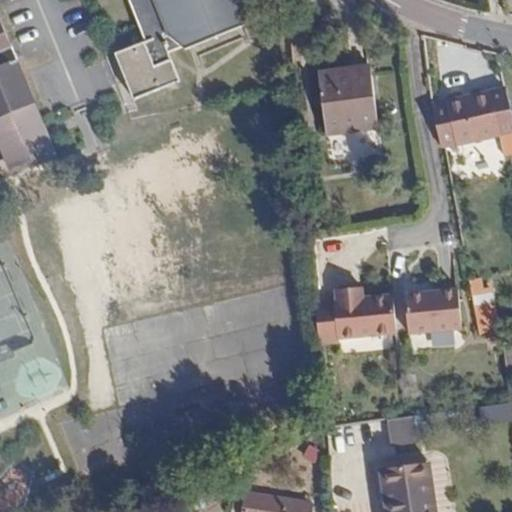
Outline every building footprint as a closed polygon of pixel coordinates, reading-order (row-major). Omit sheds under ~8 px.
[(249,2),(248,0),(132,0),(149,42),(116,55),(134,100),(180,82),(168,53),(182,48),(185,50),(247,25),(249,2)] [(0,19),(0,116),(35,102),(0,19)] [(370,67),(318,74),(326,134),(378,127),(370,67)] [(441,148),(500,135),(491,93),(447,103),(432,106),(441,148)] [(55,155),(35,102),(0,116),(0,147),(11,174),(55,155)] [(480,336),(499,327),(495,311),(491,293),(483,295),(480,279),(469,281),(480,336)] [(315,303),(320,345),(339,343),(339,339),(397,333),(393,296),(363,299),(362,288),(347,289),(336,290),(337,301),(315,303)] [(462,329),(459,290),(406,295),(409,335),(462,329)] [(422,416),(396,419),(399,446),(426,442),(422,416)] [(381,470),(387,511),(436,511),(429,463),(381,470)] [(309,511),(310,507),(250,498),(247,511),(309,511)]
